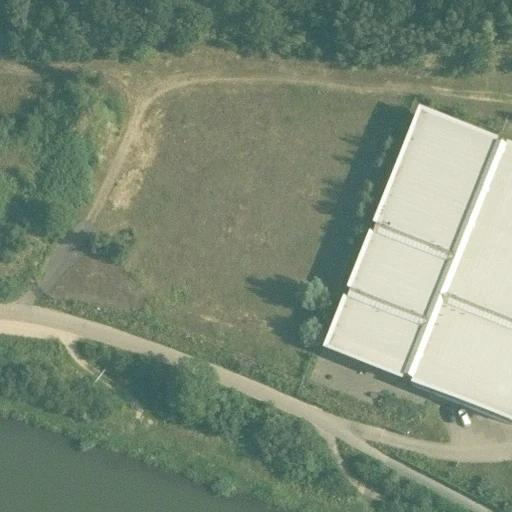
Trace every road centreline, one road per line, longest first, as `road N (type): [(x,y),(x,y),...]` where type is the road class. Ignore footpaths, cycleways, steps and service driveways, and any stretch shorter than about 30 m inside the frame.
road 1 (unclassified): [(482,511),(311,416),(206,370),(49,319),(0,312)]
road 2 (track): [(511,101),(205,76),(163,84),(143,102),(86,223)]
road 3 (track): [(49,319),(135,413)]
